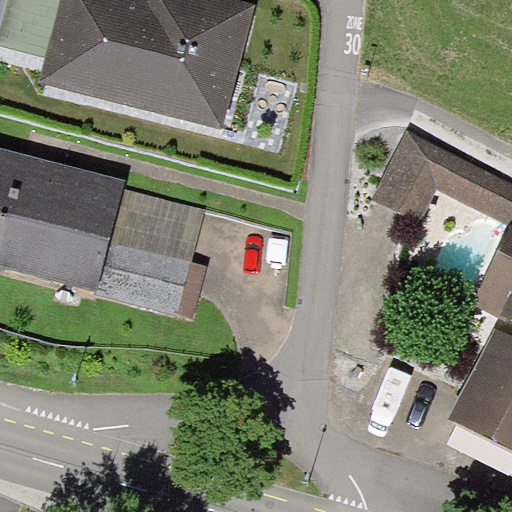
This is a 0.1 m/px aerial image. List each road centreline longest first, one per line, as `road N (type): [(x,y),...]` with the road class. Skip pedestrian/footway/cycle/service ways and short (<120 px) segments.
road 1 (residential): [(289,420),(313,337),(343,0)]
road 2 (residential): [(289,420),(213,417),(101,431),(79,466)]
road 3 (primary): [(79,466),(227,511)]
road 4 (residential): [(366,511),(362,491),(289,420)]
